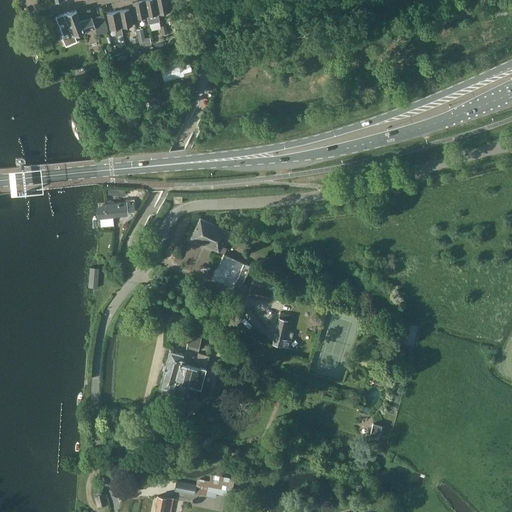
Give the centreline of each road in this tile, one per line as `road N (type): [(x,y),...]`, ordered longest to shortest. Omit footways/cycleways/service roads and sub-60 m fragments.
road 1 (unclassified): [(140,274),(172,216),(188,207),(329,193),(511,145)]
road 2 (primary): [(511,65),(361,128),(202,161)]
road 3 (primary): [(202,161),(291,159),(365,144),(511,94)]
road 4 (unclassified): [(116,511),(96,444),(96,360),(108,315),(140,274)]
road 5 (primary): [(0,181),(202,161)]
